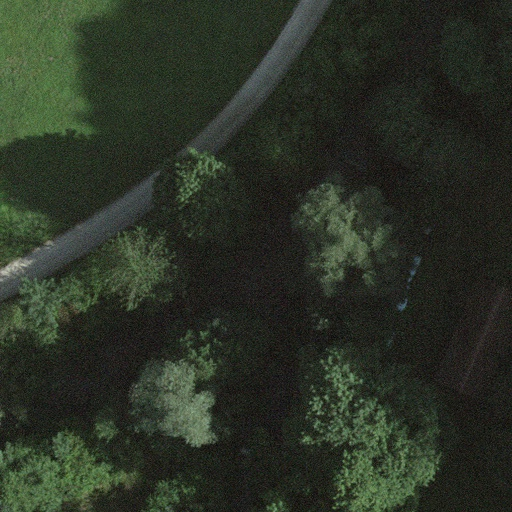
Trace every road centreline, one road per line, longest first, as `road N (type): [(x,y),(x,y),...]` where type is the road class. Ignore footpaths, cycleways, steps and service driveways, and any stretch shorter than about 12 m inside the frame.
road 1 (track): [(0,289),(127,217),(250,110),(321,0)]
road 2 (track): [(379,511),(445,274),(490,218)]
